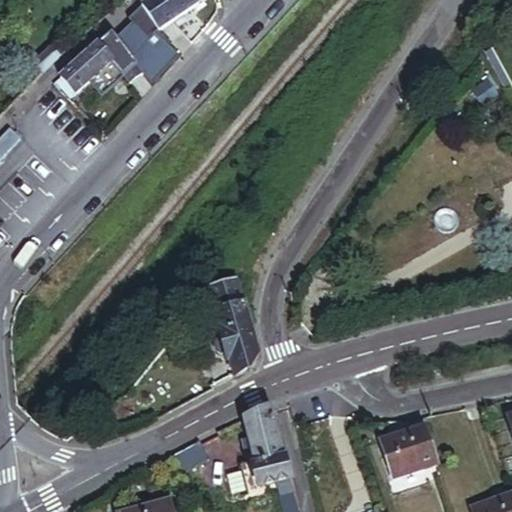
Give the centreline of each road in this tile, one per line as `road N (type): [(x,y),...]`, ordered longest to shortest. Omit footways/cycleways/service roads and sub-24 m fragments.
road 1 (residential): [(284,378),(273,319),(279,277),(466,0)]
road 2 (secondary): [(0,290),(16,262),(255,1)]
road 3 (unknown): [(273,319),(500,204)]
road 4 (secondary): [(284,378),(104,470)]
road 5 (residential): [(0,131),(137,0)]
road 6 (residential): [(348,360),(370,393),(404,407),(511,385)]
road 7 (secondary): [(511,321),(348,360)]
road 8 (residential): [(284,378),(314,511)]
